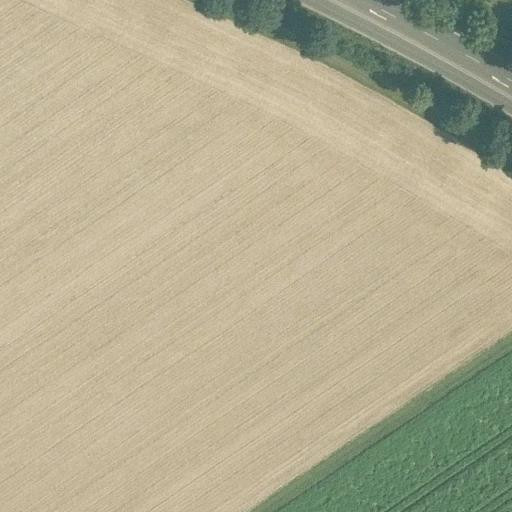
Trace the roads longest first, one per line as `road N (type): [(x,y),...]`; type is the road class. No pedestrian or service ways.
road 1 (track): [(511,169),(382,93),(184,0)]
road 2 (track): [(264,511),(511,343)]
road 3 (primary): [(511,86),(339,0)]
